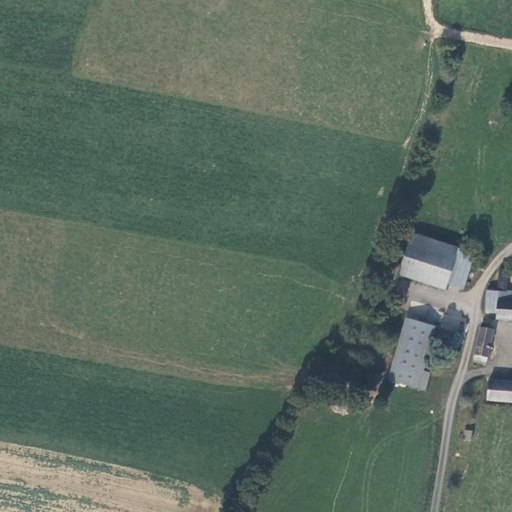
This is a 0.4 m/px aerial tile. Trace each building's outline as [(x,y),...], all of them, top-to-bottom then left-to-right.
[(452,246),(406,230),(392,272),(438,287),(440,280),(452,246)] [(452,246),(440,280),(457,285),(469,252),(452,246)] [(511,301),(510,301),(496,300),(498,287),(501,269),(496,265),(493,267),(490,290),(479,289),(477,309),(488,311),(487,318),(511,319),(511,301)] [(511,289),(498,287),(496,300),(510,301),(511,289)] [(428,326),(398,315),(378,378),(380,379),(418,390),(423,373),(415,370),(428,326)] [(453,331),(462,331),(461,319),(446,320),(447,339),(453,339),(453,331)] [(488,330),(474,327),(467,362),(481,365),(488,330)] [(511,400),(511,383),(483,380),(481,397),(511,400)] [(471,441),(472,430),(464,430),(463,440),(471,441)]
